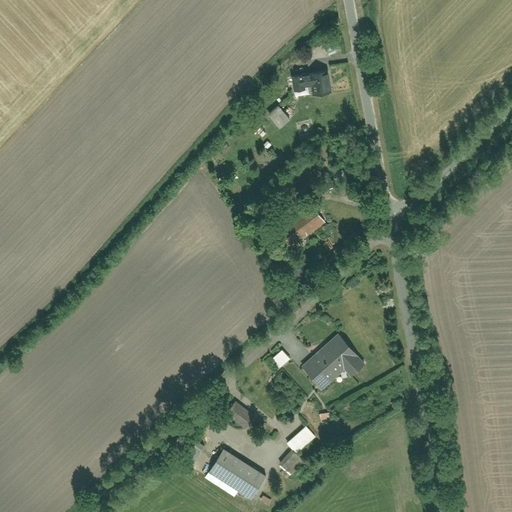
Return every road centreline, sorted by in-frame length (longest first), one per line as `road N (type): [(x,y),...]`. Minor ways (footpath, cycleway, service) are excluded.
road 1 (unclassified): [(136,451),(389,214)]
road 2 (unclassified): [(442,511),(389,214)]
road 3 (unclassified): [(389,214),(351,0)]
road 4 (unclassified): [(389,214),(511,108)]
